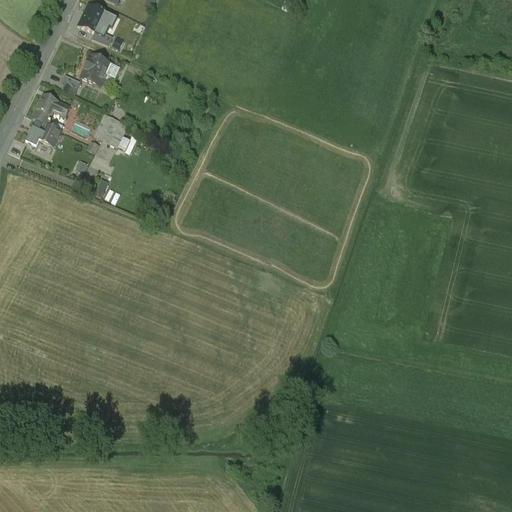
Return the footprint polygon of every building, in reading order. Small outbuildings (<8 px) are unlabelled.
[(110,18),(88,8),(79,29),(95,36),(100,39),(102,35),(110,18)] [(95,36),(92,43),(108,49),(113,41),(102,35),(100,39),(95,36)] [(111,67),(92,58),(81,82),(100,91),(111,67)] [(81,85),(66,78),(62,86),(78,93),(81,85)] [(59,105),(44,97),(32,122),(41,126),(40,129),(41,133),(44,134),(39,144),(54,150),(61,135),(48,129),(49,126),(51,126),(52,125),(50,124),(55,115),(66,120),(71,111),(59,105)] [(120,125),(105,118),(95,140),(110,147),(118,131),(120,125)] [(118,131),(110,147),(118,151),(126,135),(118,131)] [(98,149),(92,146),(89,153),(95,156),(98,149)] [(103,200),(109,184),(101,181),(95,197),(103,200)]
